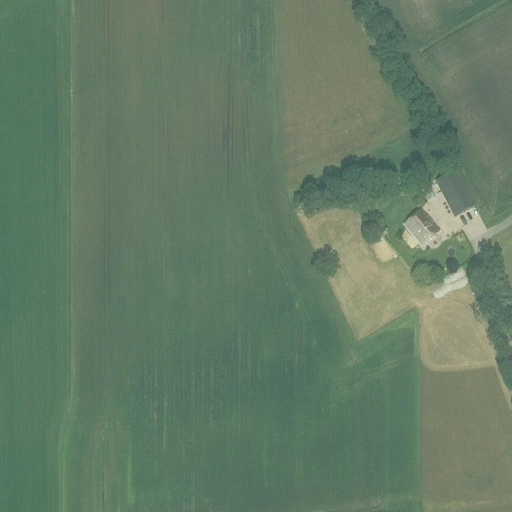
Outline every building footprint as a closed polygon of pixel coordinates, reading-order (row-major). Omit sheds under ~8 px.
[(475,208),(456,172),(436,183),(455,218),(475,208)] [(420,196),(415,201),(421,208),(426,203),(420,196)] [(419,210),(403,224),(421,246),(438,232),(419,210)] [(364,217),(371,222),(374,218),(368,213),(364,217)] [(377,242),(388,234),(382,225),(371,233),(377,242)]
